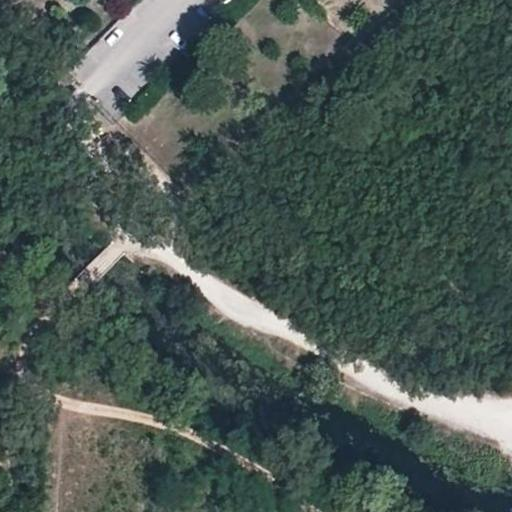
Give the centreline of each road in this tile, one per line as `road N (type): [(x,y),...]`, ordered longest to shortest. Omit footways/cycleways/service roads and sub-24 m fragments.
road 1 (residential): [(140,229),(192,269),(391,384),(511,432)]
road 2 (track): [(26,368),(65,404),(142,414),(195,434),(335,511)]
road 3 (track): [(0,251),(35,290),(66,303),(6,404),(10,511)]
road 4 (residential): [(0,97),(140,229)]
